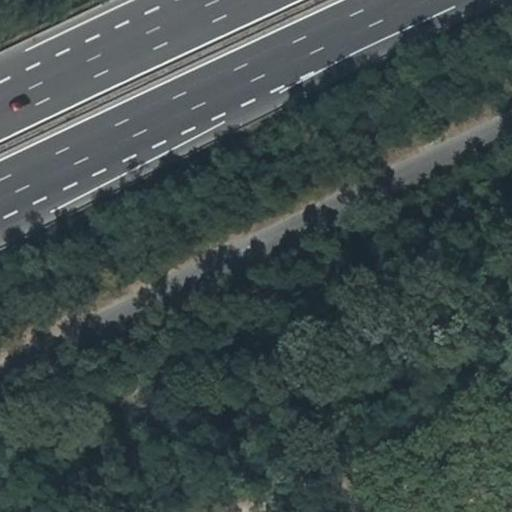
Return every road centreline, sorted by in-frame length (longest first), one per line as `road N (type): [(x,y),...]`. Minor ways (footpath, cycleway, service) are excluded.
road 1 (unclassified): [(0,374),(511,112)]
road 2 (motorway): [(75,157),(410,0)]
road 3 (motorway): [(244,0),(0,115)]
road 4 (motorway): [(163,0),(0,90)]
